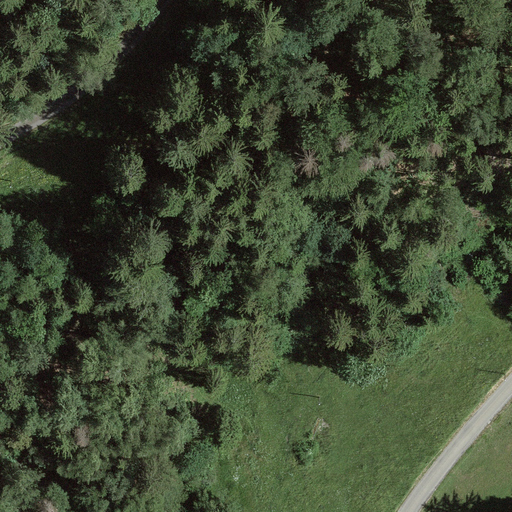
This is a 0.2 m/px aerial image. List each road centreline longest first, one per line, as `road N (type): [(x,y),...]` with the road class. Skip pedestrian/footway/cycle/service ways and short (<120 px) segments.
road 1 (unclassified): [(0,140),(93,79),(163,0)]
road 2 (unclassified): [(511,382),(412,511)]
